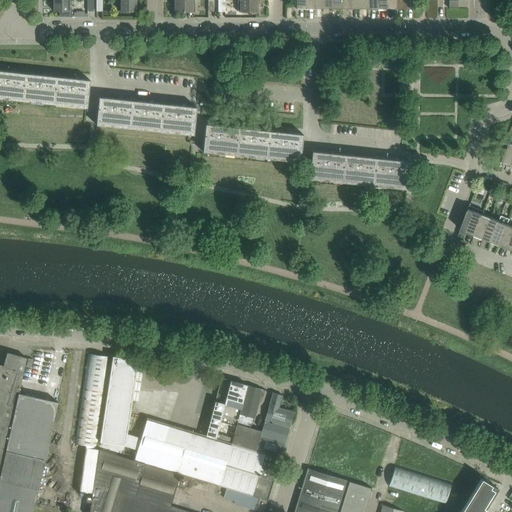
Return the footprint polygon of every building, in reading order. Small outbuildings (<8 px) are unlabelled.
[(69,0),(53,0),(53,11),(59,11),(59,17),(72,17),(72,11),(69,11),(69,5),(69,0)] [(136,11),(136,0),(120,0),(120,11),(136,11)] [(188,11),(194,11),(194,0),(174,0),(174,11),(188,11)] [(257,0),(237,0),(237,12),(257,12),(257,0)] [(367,0),(368,8),(377,8),(376,0),(367,0)] [(376,0),(377,8),(386,8),(385,0),(376,0)] [(385,0),(386,8),(395,8),(394,0),(385,0)] [(394,0),(395,8),(404,8),(403,0),(394,0)] [(413,0),(403,0),(404,8),(413,8),(413,0)] [(449,8),(458,8),(457,8),(457,1),(458,1),(458,0),(448,0),(449,1),(449,8)] [(0,70),(0,98),(12,99),(12,97),(22,98),(22,100),(25,73),(0,70)] [(55,101),(55,102),(58,77),(25,73),(22,100),(23,98),(32,99),(32,101),(44,103),(45,100),(54,101),(54,104),(55,104),(55,101)] [(58,77),(55,102),(64,102),(64,105),(76,106),(77,104),(86,105),(86,108),(87,108),(90,80),(58,77)] [(128,128),(129,128),(131,100),(99,97),(96,124),(97,125),(97,122),(107,123),(106,125),(119,127),(119,124),(128,125),(128,128)] [(161,131),(161,129),(164,104),(131,100),(129,128),(129,125),(139,126),(138,129),(151,130),(151,128),(161,129),(160,131),(161,131)] [(164,104),(161,129),(171,130),(171,132),(183,133),(183,131),(193,132),(193,135),(194,135),(196,107),(164,104)] [(205,124),(202,152),(203,152),(204,149),(213,150),(213,152),(225,154),(226,151),(235,152),(235,155),(238,127),(205,124)] [(238,127),(235,155),(236,155),(236,152),(245,153),(245,156),(258,157),(258,155),(267,156),(267,158),(268,158),(268,156),(271,131),(238,127)] [(299,162),(300,162),(303,134),(271,131),(268,156),(278,157),(277,159),(290,160),(290,158),(299,159),(299,162)] [(502,162),(511,165),(511,161),(511,142),(510,141),(502,162)] [(312,151),(309,178),(310,179),(310,176),(320,177),(319,179),(332,181),(332,178),(342,179),(341,182),(342,182),(344,154),(312,151)] [(373,185),(374,185),(377,158),(344,154),(342,182),(342,179),(352,180),(352,183),(364,184),(364,182),(374,183),(373,185)] [(377,158),(374,185),(375,183),(384,184),(384,186),(396,187),(397,185),(406,186),(406,189),(407,189),(410,161),(377,158)] [(491,197),(497,200),(499,194),(493,191),(491,197)] [(461,230),(474,235),(482,214),(468,209),(460,230),(461,230)] [(483,238),(491,218),(482,214),(474,235),(483,238)] [(499,245),(507,224),(509,219),(501,215),(499,221),(491,242),(499,245)] [(483,238),(491,242),(499,221),(491,218),(483,238)] [(508,248),(511,237),(511,225),(507,224),(499,245),(508,248)] [(18,393),(26,358),(7,352),(3,366),(0,364),(0,511),(32,511),(38,488),(57,402),(18,393)] [(96,446),(110,356),(88,353),(74,443),(96,446)] [(112,356),(99,448),(180,473),(180,471),(227,486),(226,488),(267,500),(280,458),(254,450),(231,443),(215,438),(206,435),(210,418),(203,416),(198,433),(147,418),(140,438),(126,434),(137,360),(130,358),(112,356)] [(206,435),(215,438),(220,421),(236,425),(236,424),(239,414),(247,385),(231,380),(230,380),(224,403),(215,401),(210,418),(206,435)] [(262,389),(247,385),(239,414),(249,417),(249,419),(253,420),(262,389)] [(260,431),(254,450),(280,458),(294,412),(279,407),(282,395),(272,392),(260,431)] [(236,424),(236,425),(231,443),(254,450),(260,431),(236,424)] [(87,447),(81,491),(92,492),(99,448),(87,447)] [(89,511),(189,511),(170,506),(180,473),(99,448),(92,492),(89,511)] [(452,483),(395,465),(388,486),(445,504),(452,483)] [(294,511),(364,511),(371,488),(308,468),(294,511)] [(481,478),(459,511),(483,511),(498,489),(481,478)] [(261,511),(263,511),(267,500),(226,488),(223,498),(234,501),(233,503),(261,511)]
